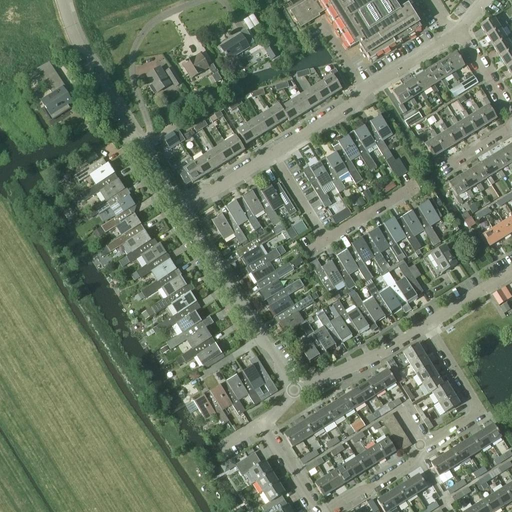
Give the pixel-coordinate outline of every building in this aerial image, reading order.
[(308,0),(290,12),(300,28),(319,16),(316,12),(324,8),(349,49),(358,44),(369,61),(421,29),(407,7),(398,12),(395,7),(399,4),(396,0),(394,0),(392,1),(390,0),(308,0)] [(499,28),(501,31),(507,26),(505,23),(499,27),(493,18),(479,26),(486,37),(499,28)] [(506,39),(507,41),(511,38),(511,33),(511,34),(505,38),(501,31),(499,28),(486,37),(493,47),(506,39)] [(247,47),(253,43),(245,30),(239,34),(239,35),(219,48),(228,61),(248,48),(247,47)] [(511,49),(511,48),(511,49),(507,41),(506,39),(493,47),(499,58),(511,49)] [(278,56),(273,47),(265,52),(271,61),(278,56)] [(511,64),(511,49),(499,58),(506,68),(511,64)] [(456,54),(445,60),(453,74),(451,75),(456,82),(459,80),(455,73),(464,67),(456,54)] [(190,79),(208,69),(199,55),(182,65),(190,79)] [(444,79),(451,75),(453,74),(445,60),(435,67),(443,80),(441,81),(445,88),(448,86),(444,79)] [(146,76),(151,85),(148,87),(153,94),(156,92),(157,93),(170,85),(159,67),(146,76)] [(433,86),(441,81),(443,80),(435,67),(424,73),(432,86),(430,88),(434,95),(438,93),(433,86)] [(181,84),(171,68),(164,72),(175,88),(181,84)] [(35,70),(22,78),(23,81),(37,73),(35,70)] [(322,83),(331,97),(341,90),(337,83),(341,80),(335,70),(329,73),(332,76),(322,83)] [(423,92),(430,88),(432,86),(424,73),(414,80),(422,93),(420,94),(424,101),(426,100),(427,99),(423,92)] [(217,74),(212,77),(215,83),(221,80),(217,74)] [(52,94),(40,101),(46,110),(42,112),(50,124),(70,111),(66,106),(71,102),(62,88),(64,86),(56,75),(44,83),(52,94)] [(459,85),(464,91),(476,84),(472,77),(459,85)] [(412,99),(420,94),(422,93),(414,80),(403,86),(411,99),(409,101),(413,108),(415,107),(417,106),(412,99)] [(311,89),(320,103),(331,97),(322,83),(311,89)] [(464,91),(459,85),(450,90),(454,97),(464,91)] [(402,105),(409,101),(411,99),(403,86),(392,93),(400,106),(398,107),(403,114),(406,112),(402,105)] [(301,96),(310,110),(320,103),(311,89),(301,96)] [(290,102),(299,117),(310,110),(301,96),(290,102)] [(477,113),(485,126),(496,119),(488,106),(490,105),(485,98),(482,100),(486,107),(479,112),(477,113)] [(289,123),(299,117),(290,102),(280,109),(286,120),(289,123)] [(276,126),(286,120),(280,109),(278,105),(267,112),(276,126)] [(475,114),(468,118),(466,119),(475,133),(485,126),(477,113),(479,112),(475,105),(471,107),(475,114)] [(465,120),(458,125),(456,126),(464,139),(475,133),(466,119),(468,118),(464,111),(461,113),(465,120)] [(222,117),(219,112),(214,115),(217,120),(222,117)] [(257,118),(266,133),(276,126),(267,112),(257,118)] [(433,117),(427,121),(430,126),(436,122),(433,117)] [(247,125),(256,139),(266,133),(257,118),(247,125)] [(374,144),(376,148),(385,162),(392,157),(381,140),(390,134),(381,118),(371,125),(365,128),(370,136),(370,137),(374,144)] [(454,127),(447,131),(446,132),(454,146),(464,139),(456,126),(458,125),(454,118),(450,120),(454,127)] [(403,123),(407,128),(412,125),(409,120),(403,123)] [(444,133),(437,138),(435,139),(443,152),(454,146),(446,132),(447,131),(443,124),(440,127),(444,133)] [(245,146),(256,139),(247,125),(236,131),(245,146)] [(354,135),(349,138),(351,143),(354,147),(358,154),(369,172),(375,168),(367,155),(367,154),(376,148),(374,144),(370,137),(370,136),(365,128),(354,135)] [(177,129),(172,132),(180,143),(184,141),(177,129)] [(432,159),(443,152),(435,139),(437,138),(433,131),(430,133),(434,140),(424,146),(432,159)] [(172,132),(162,139),(169,150),(180,143),(172,132)] [(235,137),(224,143),(233,158),(244,151),(235,137)] [(342,152),(337,155),(337,156),(337,157),(346,170),(345,171),(349,176),(355,185),(361,181),(348,160),(358,154),(354,147),(351,143),(349,138),(338,145),(342,152)] [(224,143),(214,150),(223,164),(233,158),(224,143)] [(509,165),(508,166),(511,173),(511,172),(511,165),(511,164),(511,163),(511,145),(501,152),(509,165)] [(214,150),(204,156),(212,170),(223,164),(214,150)] [(500,170),(508,166),(509,165),(501,152),(491,159),(499,172),(497,173),(501,179),(505,177),(500,170)] [(339,182),(349,176),(345,171),(346,170),(337,157),(337,156),(337,155),(321,165),(326,174),(325,174),(330,181),(329,181),(337,194),(344,190),(339,182)] [(204,156),(193,163),(202,177),(212,170),(204,156)] [(392,157),(385,162),(397,180),(407,173),(398,160),(395,162),(392,157)] [(97,184),(112,175),(116,173),(109,163),(106,165),(102,159),(74,176),(78,183),(91,175),(97,184)] [(490,177),(497,173),(499,172),(491,159),(480,165),(488,178),(487,179),(491,186),(494,184),(490,177)] [(202,177),(193,163),(183,169),(182,167),(176,170),(180,178),(186,174),(191,183),(202,177)] [(320,187),(329,181),(330,181),(325,174),(326,174),(321,165),(304,176),(321,204),(328,200),(320,187)] [(479,184),(487,179),(488,178),(480,165),(469,172),(478,185),(476,186),(480,193),(484,191),(479,184)] [(469,190),(476,186),(478,185),(469,172),(459,178),(467,191),(465,192),(470,199),(473,197),(469,190)] [(120,193),(124,190),(126,189),(120,179),(116,181),(112,175),(97,184),(79,196),(81,199),(82,200),(83,202),(101,191),(107,201),(120,193)] [(458,197),(465,192),(467,191),(459,178),(448,185),(456,198),(454,199),(459,206),(462,204),(458,197)] [(272,189),(261,195),(263,198),(264,198),(271,210),(272,212),(283,206),(289,217),(295,213),(280,188),(278,185),(272,189)] [(387,186),(381,190),(384,194),(390,191),(387,186)] [(111,207),(117,217),(130,208),(135,206),(136,205),(130,195),(124,199),(120,193),(107,201),(95,208),(99,215),(111,207)] [(252,194),(242,200),(247,208),(248,208),(252,216),(252,215),(261,210),(272,228),(279,223),(272,212),(271,210),(264,198),(263,198),(257,202),(252,194)] [(77,204),(82,200),(81,199),(79,196),(74,199),(77,204)] [(361,198),(354,202),(358,209),(365,205),(361,198)] [(248,208),(247,208),(241,212),(236,204),(226,211),(233,222),(236,226),(236,225),(245,220),(253,232),(260,228),(252,215),(252,216),(248,208)] [(422,230),(433,247),(440,243),(429,226),(441,218),(437,211),(434,212),(429,204),(418,210),(424,218),(418,222),(417,222),(422,230)] [(473,204),(468,208),(472,214),(477,211),(473,204)] [(350,215),(345,207),(338,211),(343,219),(350,215)] [(117,217),(100,227),(101,227),(105,234),(117,226),(123,236),(138,226),(141,225),(142,224),(136,214),(134,215),(130,208),(117,217)] [(413,236),(422,230),(417,222),(418,222),(412,214),(396,224),(402,232),(401,232),(404,236),(403,237),(414,253),(421,249),(413,236)] [(511,217),(503,223),(509,235),(511,233),(511,217)] [(233,222),(227,226),(222,218),(212,224),(221,239),(231,233),(239,246),(242,245),(246,242),(236,225),(236,226),(233,222)] [(394,242),(403,237),(404,236),(401,232),(402,232),(396,224),(395,221),(384,227),(389,236),(383,239),(383,240),(388,247),(395,259),(402,255),(394,242)] [(307,231),(301,222),(293,228),(298,236),(307,231)] [(492,230),(499,241),(509,235),(503,223),(492,230)] [(133,252),(144,245),(152,240),(146,230),(142,233),(138,226),(123,236),(106,247),(109,252),(110,253),(127,242),(133,252)] [(256,263),(264,257),(258,248),(283,232),(279,226),(248,245),(244,248),(238,251),(248,268),(256,263)] [(97,239),(105,234),(101,227),(93,232),(97,239)] [(297,236),(292,228),(285,232),(290,239),(291,241),(297,236)] [(489,247),(499,241),(492,230),(482,236),(489,247)] [(378,252),(388,247),(383,240),(383,239),(378,231),(362,241),(367,249),(372,256),(371,257),(379,269),(386,265),(378,252)] [(353,249),(347,253),(351,259),(351,260),(357,268),(356,268),(363,280),(366,283),(370,280),(372,279),(370,276),(362,263),(371,257),(372,256),(367,249),(362,241),(352,247),(353,249)] [(144,245),(133,252),(126,256),(130,263),(143,255),(148,265),(154,261),(167,253),(161,244),(148,252),(144,245)] [(435,279),(457,266),(445,246),(423,260),(435,279)] [(103,257),(109,253),(109,252),(106,247),(99,251),(103,257)] [(280,247),(275,250),(279,257),(284,253),(280,247)] [(275,250),(264,257),(256,263),(248,268),(252,274),(251,274),(257,284),(264,280),(272,274),(266,265),(279,257),(275,250)] [(342,280),(341,280),(347,289),(348,291),(355,287),(347,274),(356,268),(357,268),(351,260),(351,259),(347,253),(337,259),(342,267),(336,271),(342,280)] [(125,257),(117,262),(121,268),(128,263),(125,257)] [(159,281),(175,271),(177,269),(171,260),(158,268),(154,261),(136,272),(139,277),(139,278),(140,279),(153,271),(159,281)] [(260,291),(266,301),(274,296),(281,292),(281,291),(275,282),(293,271),(289,264),(264,280),(267,286),(260,291)] [(332,286),(341,280),(342,280),(336,271),(332,264),(316,275),(333,303),(340,298),(332,286)] [(406,281),(396,287),(401,294),(400,295),(405,302),(405,303),(422,292),(415,280),(408,269),(405,264),(398,268),(406,281)] [(414,266),(408,269),(415,280),(420,276),(414,266)] [(163,288),(169,297),(185,287),(188,286),(181,276),(179,277),(175,271),(159,281),(141,292),(145,299),(163,288)] [(136,272),(130,276),(134,281),(139,278),(139,277),(136,272)] [(387,286),(378,292),(380,297),(385,304),(384,305),(388,310),(389,313),(399,306),(399,305),(405,302),(400,295),(401,294),(396,287),(389,274),(382,278),(387,286)] [(281,292),(274,296),(278,302),(270,307),(276,318),(275,318),(275,319),(276,318),(284,313),(284,312),(291,308),(291,307),(285,298),(303,287),(299,280),(281,291),(281,292)] [(371,296),(361,302),(364,307),(369,314),(368,314),(373,322),(383,316),(382,314),(388,310),(384,305),(385,304),(380,297),(378,292),(373,284),(366,288),(371,296)] [(173,304),(179,313),(198,302),(192,292),(189,294),(185,287),(169,297),(151,308),(154,313),(155,314),(155,315),(173,304)] [(498,291),(491,296),(494,300),(497,306),(501,304),(505,301),(498,291)] [(364,307),(361,302),(357,294),(350,298),(358,311),(348,317),(351,323),(354,327),(357,333),(367,327),(373,322),(368,314),(369,314),(364,307)] [(284,313),(276,318),(279,323),(285,333),(302,322),(297,313),(313,303),(312,302),(309,297),(309,296),(291,307),(291,308),(284,312),(284,313)] [(335,333),(338,337),(340,341),(350,334),(348,331),(354,327),(351,323),(348,317),(339,302),(332,306),(340,319),(331,325),(331,326),(335,333)] [(151,308),(141,314),(145,320),(155,314),(154,313),(151,308)] [(156,328),(152,330),(154,334),(156,337),(160,334),(178,324),(184,333),(195,326),(203,321),(196,311),(189,316),(185,310),(179,313),(179,314),(172,318),(156,328)] [(331,326),(331,325),(323,313),(316,317),(324,330),(314,335),(314,336),(324,351),(334,344),(332,341),(338,337),(335,333),(331,326)] [(184,333),(167,344),(171,350),(188,339),(194,349),(212,338),(213,337),(207,327),(203,321),(195,326),(184,333)] [(308,340),(298,345),(308,361),(324,351),(314,336),(314,335),(309,326),(307,323),(300,327),(308,340)] [(194,349),(181,357),(185,363),(198,356),(204,365),(223,353),(217,344),(215,344),(212,338),(194,349)] [(410,365),(424,356),(423,356),(424,355),(421,350),(420,350),(417,345),(403,354),(410,365)] [(166,346),(160,349),(163,354),(169,351),(166,346)] [(416,375),(430,366),(431,365),(428,360),(427,361),(424,356),(410,365),(416,375)] [(392,359),(386,362),(394,374),(397,372),(399,371),(392,359)] [(251,365),(241,371),(253,389),(262,383),(270,396),(277,392),(266,374),(259,378),(251,365)] [(433,371),(430,366),(416,375),(422,385),(436,376),(437,375),(434,370),(433,371)] [(241,371),(225,381),(237,399),(246,394),(254,406),(261,402),(253,389),(241,371)] [(387,371),(377,377),(385,390),(396,384),(387,371)] [(444,386),(440,381),(439,381),(436,376),(422,385),(429,396),(432,393),(444,386)] [(385,390),(377,377),(367,384),(375,397),(385,390)] [(219,385),(209,391),(220,410),(230,404),(238,416),(239,416),(242,414),(245,412),(237,399),(225,381),(219,385)] [(364,403),(375,397),(367,384),(356,390),(364,403)] [(446,384),(444,386),(432,393),(438,403),(452,394),(453,393),(450,388),(449,389),(446,384)] [(364,403),(356,390),(346,397),(354,410),(364,403)] [(209,391),(192,401),(204,420),(214,414),(222,426),(228,422),(220,410),(209,391)] [(455,399),(452,394),(438,403),(444,414),(459,405),(458,403),(459,403),(456,398),(455,399)] [(344,416),(354,410),(346,397),(335,403),(344,416)] [(335,403),(325,410),(333,423),(344,416),(335,403)] [(325,410),(315,416),(323,429),(333,423),(325,410)] [(372,415),(375,420),(380,417),(377,412),(372,415)] [(385,426),(395,420),(391,414),(381,421),(385,426)] [(370,424),(375,420),(372,415),(367,419),(370,424)] [(323,429),(315,416),(304,422),(313,435),(323,429)] [(388,431),(398,425),(395,420),(385,426),(388,431)] [(302,442),(313,435),(304,422),(294,429),(302,442)] [(357,425),(351,429),(354,433),(360,429),(364,426),(361,422),(357,425)] [(374,431),(380,427),(378,423),(371,427),(374,431)] [(391,437),(401,430),(398,425),(388,431),(391,437)] [(493,425),(482,431),(490,445),(501,438),(493,425)] [(302,442),(294,429),(283,435),(291,449),(302,442)] [(394,442),(404,436),(401,430),(391,437),(394,442)] [(482,431),(472,438),(480,451),(490,445),(482,431)] [(397,447),(408,441),(404,436),(394,442),(397,447)] [(472,438),(461,444),(470,458),(480,451),(472,438)] [(387,439),(377,446),(385,459),(395,452),(387,439)] [(411,446),(408,441),(397,447),(400,452),(411,446)] [(461,444),(451,451),(459,464),(470,458),(461,444)] [(377,446),(366,452),(375,465),(385,459),(377,446)] [(451,451),(441,457),(449,471),(459,464),(451,451)] [(366,452),(356,459),(364,472),(375,465),(366,452)] [(509,452),(499,458),(501,463),(511,457),(509,452)] [(302,465),(313,459),(310,454),(300,461),(302,465)] [(449,471),(441,457),(430,464),(438,477),(449,471)] [(256,483),(271,473),(268,469),(269,468),(266,463),(265,463),(254,469),(247,458),(235,466),(242,477),(249,473),(256,483)] [(315,462),(318,467),(324,463),(321,459),(315,462)] [(364,472),(356,459),(346,465),(354,478),(364,472)] [(307,473),(318,467),(315,462),(305,469),(307,473)] [(344,485),(354,478),(346,465),(335,472),(344,485)] [(344,485),(335,472),(325,478),(333,491),(344,485)] [(271,474),(271,473),(256,483),(262,493),(277,484),(274,479),(275,478),(272,473),(271,474)] [(418,475),(408,482),(416,495),(427,489),(418,475)] [(323,498),(333,491),(325,478),(314,485),(323,498)] [(408,482),(397,489),(406,502),(416,495),(408,482)] [(511,483),(503,489),(511,502),(511,501),(511,483)] [(280,488),(277,484),(262,493),(268,503),(261,508),(263,511),(267,511),(284,502),(281,496),(284,494),(284,493),(281,488),(280,488)] [(457,484),(447,490),(450,495),(460,488),(457,484)] [(397,489),(387,495),(396,508),(406,502),(397,489)] [(503,489),(493,495),(501,508),(511,502),(503,489)] [(462,492),(452,498),(455,503),(465,496),(462,492)] [(389,511),(396,508),(387,495),(377,502),(383,511),(389,511)] [(493,495),(483,502),(488,511),(495,511),(501,508),(493,495)] [(372,511),(376,511),(378,511),(372,501),(367,503),(372,511)] [(284,502),(267,511),(292,511),(289,507),(288,507),(287,506),(287,507),(284,502)] [(488,511),(483,502),(472,508),(474,511),(488,511)] [(436,503),(425,509),(426,511),(430,511),(438,507),(436,503)]
